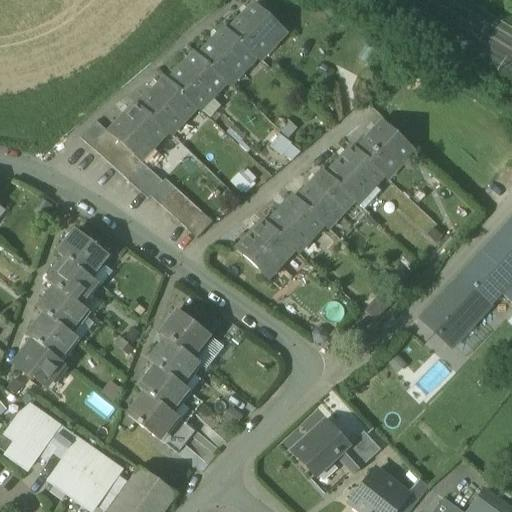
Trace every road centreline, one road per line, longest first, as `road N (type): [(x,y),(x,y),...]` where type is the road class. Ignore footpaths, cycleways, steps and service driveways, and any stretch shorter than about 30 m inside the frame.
road 1 (residential): [(213,485),(291,392),(299,358),(175,267)]
road 2 (residential): [(233,0),(29,175)]
road 3 (residential): [(369,105),(175,267)]
road 4 (residential): [(3,372),(68,192)]
road 5 (residential): [(123,403),(175,267)]
road 6 (residential): [(175,267),(68,192)]
